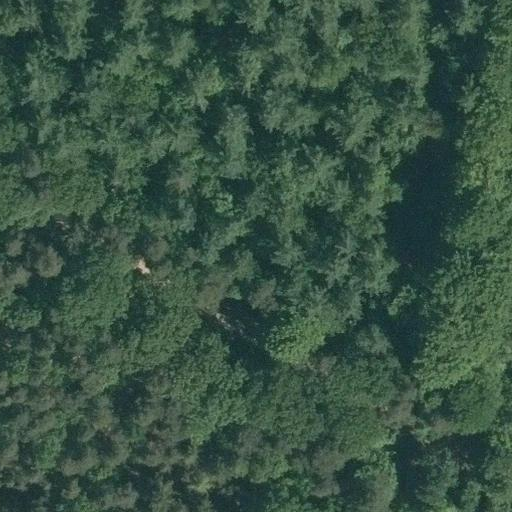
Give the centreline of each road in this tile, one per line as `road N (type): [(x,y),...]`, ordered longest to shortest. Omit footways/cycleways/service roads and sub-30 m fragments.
road 1 (track): [(0,170),(445,433)]
road 2 (tertiary): [(511,84),(445,433),(511,472)]
